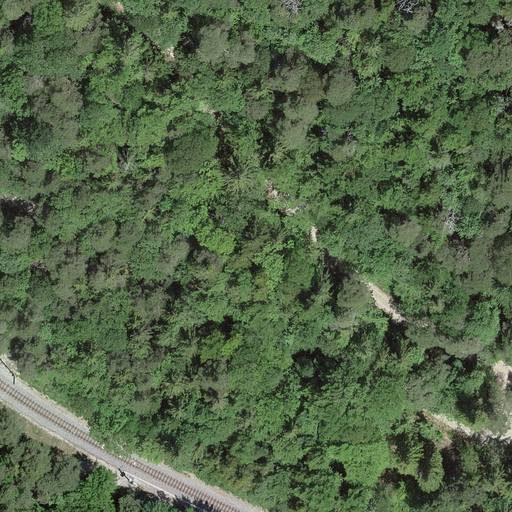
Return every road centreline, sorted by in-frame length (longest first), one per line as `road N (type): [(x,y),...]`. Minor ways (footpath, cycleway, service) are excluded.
road 1 (track): [(511,418),(488,428),(449,417),(313,333),(0,192)]
road 2 (track): [(113,0),(213,102),(273,186),(367,288),(401,316),(487,354),(511,378)]
